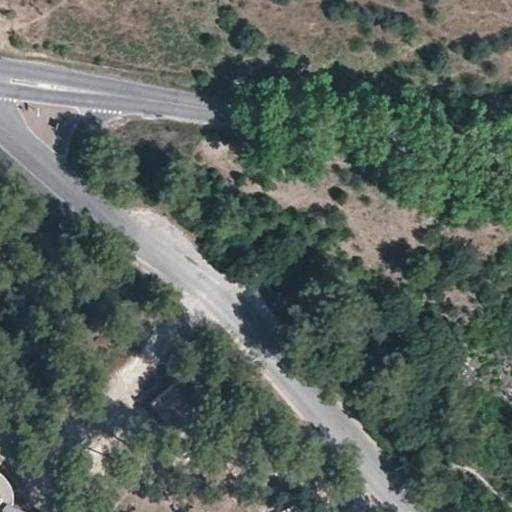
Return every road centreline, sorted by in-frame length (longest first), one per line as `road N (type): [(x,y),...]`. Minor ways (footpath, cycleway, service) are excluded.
road 1 (unclassified): [(95,209),(204,290),(409,511)]
road 2 (tertiary): [(511,158),(137,99)]
road 3 (track): [(204,290),(147,359),(77,487)]
road 4 (unclassified): [(95,209),(79,171),(84,128),(112,102),(137,99)]
road 5 (tertiary): [(137,99),(0,78)]
road 6 (unclassified): [(0,128),(95,209)]
